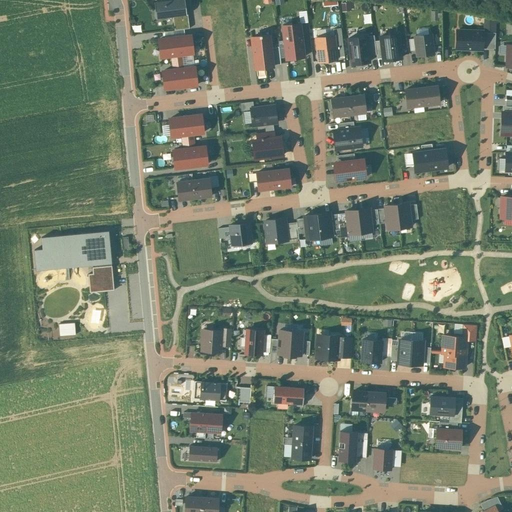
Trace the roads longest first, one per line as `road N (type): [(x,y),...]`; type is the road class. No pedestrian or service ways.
road 1 (residential): [(328,384),(352,374),(475,385),(469,494)]
road 2 (residential): [(150,360),(312,371),(328,384)]
road 3 (residential): [(139,221),(310,199)]
road 4 (residential): [(320,198),(463,181)]
road 5 (residential): [(150,360),(139,221)]
road 6 (residential): [(315,84),(449,69)]
